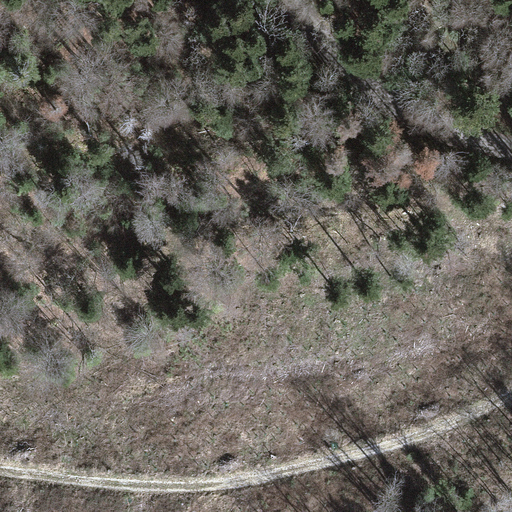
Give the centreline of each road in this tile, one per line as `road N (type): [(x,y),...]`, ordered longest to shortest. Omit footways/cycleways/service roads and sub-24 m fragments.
road 1 (track): [(0,468),(129,484),(221,483),(340,458),(511,392)]
road 2 (tertiary): [(287,0),(385,97),(447,129),(511,146)]
